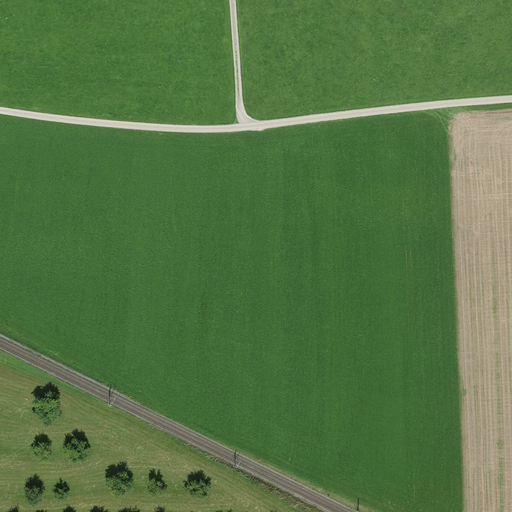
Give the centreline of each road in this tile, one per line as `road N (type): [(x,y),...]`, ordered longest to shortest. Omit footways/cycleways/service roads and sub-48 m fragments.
road 1 (track): [(511,101),(203,131),(0,111)]
road 2 (track): [(249,127),(234,0)]
